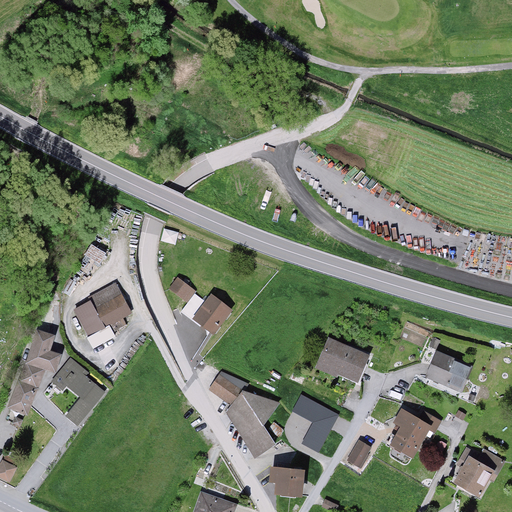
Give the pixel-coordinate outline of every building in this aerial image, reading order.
[(165,227),(162,239),(176,242),(179,230),(165,227)] [(174,278),(166,289),(181,301),(190,290),(174,278)] [(127,318),(108,283),(81,297),(84,303),(72,310),(88,339),(127,318)] [(226,311),(205,296),(187,319),(208,334),(226,311)] [(52,336),(38,331),(11,406),(25,411),(52,336)] [(433,338),(429,346),(436,348),(439,341),(433,338)] [(369,353),(326,339),(316,367),(359,382),(369,353)] [(433,351),(421,378),(456,392),(468,365),(433,351)] [(72,397),(59,415),(73,425),(99,390),(60,362),(44,384),(58,395),(62,389),(72,397)] [(276,403),(215,371),(204,390),(226,406),(222,411),(249,461),(270,446),(260,427),(276,403)] [(338,416),(302,395),(293,410),(314,422),(303,441),(318,450),(338,416)] [(391,424),(395,427),(385,443),(408,457),(427,426),(400,409),(391,424)] [(366,446),(353,439),(342,459),(355,466),(366,446)] [(6,450),(1,461),(14,466),(19,455),(6,450)] [(492,472),(465,456),(450,482),(477,498),(492,472)] [(0,460),(0,482),(10,486),(18,468),(14,466),(1,461),(0,460)] [(302,470),(267,468),(266,485),(273,486),(271,511),(289,511),(290,504),(299,505),(302,470)] [(227,511),(231,503),(196,491),(188,511),(227,511)]
